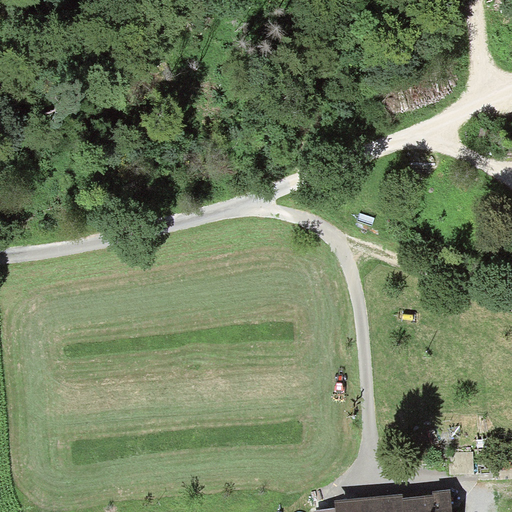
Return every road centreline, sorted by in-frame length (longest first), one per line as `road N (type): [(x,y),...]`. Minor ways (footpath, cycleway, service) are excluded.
road 1 (track): [(494,94),(247,204)]
road 2 (unclassified): [(247,204),(78,243),(0,250)]
road 3 (track): [(334,230),(361,286),(373,473)]
road 4 (track): [(511,300),(334,230)]
